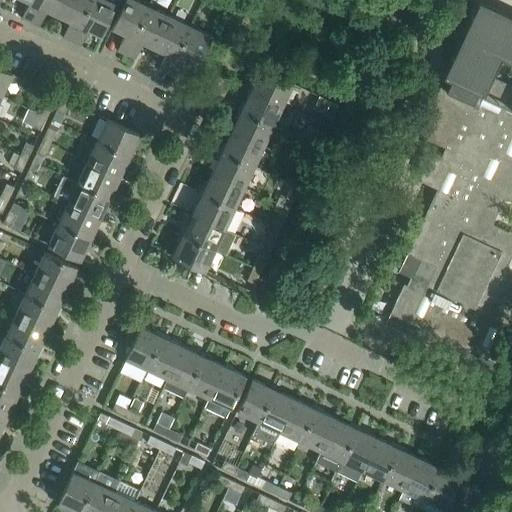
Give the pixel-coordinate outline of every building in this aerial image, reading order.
[(29,21),(38,0),(24,0),(27,2),(20,17),(29,21)] [(57,15),(63,0),(38,0),(29,21),(38,25),(45,10),(57,15)] [(63,0),(57,15),(69,21),(61,36),(70,40),(89,0),(63,0)] [(89,0),(70,40),(79,44),(86,29),(99,35),(114,2),(115,0),(89,0)] [(125,54),(148,5),(136,0),(123,0),(111,27),(124,33),(116,49),(125,54)] [(511,11),(488,0),(481,0),(445,76),(440,85),(439,85),(421,124),(422,124),(418,133),(445,146),(441,153),(432,149),(418,179),(431,185),(422,203),(418,211),(424,214),(407,250),(406,250),(406,251),(407,252),(434,264),(428,278),(422,291),(414,287),(404,282),(390,312),(418,325),(413,335),(470,362),(475,352),(503,365),(511,346),(511,333),(507,331),(511,320),(511,231),(508,229),(507,229),(503,237),(487,230),(503,197),(511,200),(511,11)] [(397,23),(402,12),(383,3),(378,14),(397,23)] [(153,47),(168,15),(148,5),(125,54),(134,58),(142,42),(153,47)] [(166,73),(189,24),(168,15),(153,47),(165,53),(157,68),(166,73)] [(195,67),(210,34),(189,24),(166,73),(175,77),(182,61),(195,67)] [(282,103),(292,82),(259,67),(250,88),(282,103)] [(0,94),(1,95),(11,73),(0,68),(0,94)] [(272,124),(282,103),(250,88),(240,109),(272,124)] [(63,114),(69,101),(61,97),(55,110),(63,114)] [(46,116),(52,103),(45,100),(39,113),(46,116)] [(332,117),(338,104),(331,101),(325,113),(332,117)] [(263,145),(272,124),(240,109),(230,130),(263,145)] [(40,129),(46,116),(39,113),(33,126),(40,129)] [(129,155),(139,134),(107,119),(97,140),(129,155)] [(318,145),(324,132),(308,125),(302,137),(311,141),(311,142),(318,145)] [(55,130),(48,127),(42,140),(49,143),(55,130)] [(253,165),(263,145),(230,130),(221,150),(253,165)] [(43,156),(49,143),(42,140),(35,153),(43,156)] [(120,176),(129,155),(97,140),(87,161),(120,176)] [(26,158),(32,145),(25,141),(19,154),(26,158)] [(312,158),(318,145),(311,142),(305,154),(312,158)] [(253,165),(221,150),(211,171),(243,186),(253,165)] [(20,171),(26,158),(19,154),(13,167),(20,171)] [(120,176),(87,161),(77,182),(110,197),(120,176)] [(35,172),(28,168),(22,181),(29,185),(35,172)] [(299,186),(305,173),(298,170),(292,183),(299,186)] [(234,207),(243,186),(211,171),(201,192),(234,207)] [(110,197),(77,182),(63,176),(54,196),(68,202),(100,218),(110,197)] [(23,197),(29,185),(22,181),(16,194),(23,197)] [(0,196),(7,199),(13,186),(6,182),(0,194),(0,196)] [(293,199),(299,186),(292,183),(286,196),(293,199)] [(224,228),(234,207),(201,192),(192,213),(224,228)] [(100,218),(68,202),(58,223),(90,238),(100,218)] [(16,213),(9,210),(3,223),(10,227),(16,213)] [(280,227),(286,215),(278,212),(273,224),(280,227)] [(192,213),(182,233),(214,248),(226,254),(236,233),(224,228),(192,213)] [(90,238),(58,223),(48,244),(80,259),(90,238)] [(274,241),(280,227),(273,224),(266,238),(274,241)] [(204,270),(214,248),(182,233),(172,255),(204,270)] [(67,287),(77,266),(44,251),(34,272),(67,287)] [(260,270),(266,257),(259,254),(253,266),(260,270)] [(254,283),(260,270),(253,266),(247,279),(254,283)] [(67,287),(34,272),(25,293),(57,308),(67,287)] [(48,329),(57,308),(25,293),(15,313),(48,329)] [(38,349),(48,329),(15,313),(5,334),(38,349)] [(146,368),(162,336),(140,325),(125,358),(146,368)] [(38,349),(5,334),(0,345),(0,356),(28,370),(38,349)] [(167,378),(182,345),(162,336),(146,368),(167,378)] [(188,388),(203,355),(182,345),(167,378),(163,386),(184,396),(188,388)] [(209,398),(224,365),(203,355),(188,388),(209,398)] [(0,356),(0,382),(18,391),(25,395),(30,385),(23,382),(28,370),(0,356)] [(225,416),(245,375),(224,365),(209,398),(205,406),(225,416)] [(258,421),(274,388),(252,378),(237,411),(258,421)] [(0,382),(0,407),(9,412),(18,391),(0,382)] [(279,430),(294,398),(274,388),(258,421),(252,434),(273,443),(279,430)] [(299,440),(314,408),(294,398),(279,430),(299,440)] [(114,403),(111,410),(124,416),(127,409),(114,403)] [(0,430),(9,412),(0,407),(0,430)] [(320,450),(335,417),(314,408),(299,440),(320,450)] [(140,415),(127,409),(124,416),(137,422),(140,415)] [(117,428),(121,421),(108,415),(105,422),(117,428)] [(320,450),(315,461),(335,470),(356,427),(335,417),(320,450)] [(131,435),(134,428),(121,421),(117,428),(131,435)] [(156,422),(152,430),(165,436),(169,428),(156,422)] [(361,469),(377,437),(356,427),(335,470),(334,472),(355,482),(361,469)] [(182,434),(169,428),(165,436),(178,442),(182,434)] [(159,448),(162,441),(149,435),(146,442),(159,448)] [(382,479),(397,447),(377,437),(361,469),(382,479)] [(172,454),(175,447),(162,441),(159,448),(172,454)] [(207,455),(210,448),(197,442),(194,449),(207,455)] [(403,489),(418,456),(397,447),(382,479),(403,489)] [(201,467),(205,460),(183,450),(179,460),(187,463),(188,461),(201,467)] [(423,499),(439,466),(418,456),(403,489),(423,499)] [(232,474),(236,466),(223,460),(220,468),(232,474)] [(249,473),(236,466),(232,474),(246,480),(249,473)] [(444,509),(460,476),(439,466),(423,499),(444,509)] [(76,511),(77,511),(93,480),(72,470),(57,503),(76,511)] [(226,486),(230,479),(218,473),(214,480),(226,486)] [(239,492),(243,485),(230,479),(226,486),(239,492)] [(102,511),(114,490),(93,480),(77,511),(102,511)] [(128,511),(135,499),(139,490),(118,480),(114,490),(102,511),(128,511)] [(274,493),(277,486),(264,480),(261,487),(274,493)] [(290,492),(277,486),(274,493),(287,499),(290,492)] [(268,506),(271,498),(258,492),(255,499),(268,506)] [(281,511),(284,504),(271,498),(268,506),(281,511)] [(153,511),(155,509),(135,499),(128,511),(153,511)] [(313,511),(315,511),(319,506),(306,500),(303,507),(313,511)]
